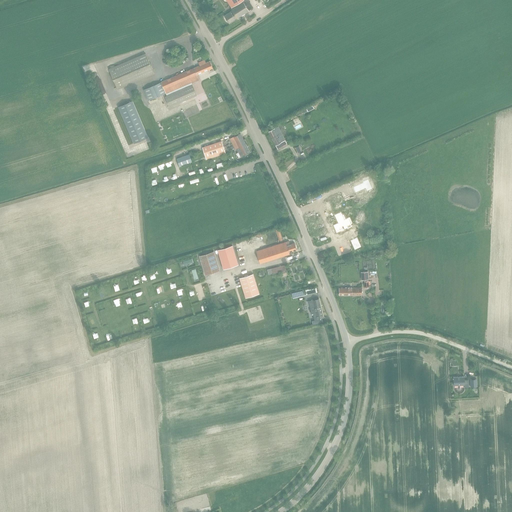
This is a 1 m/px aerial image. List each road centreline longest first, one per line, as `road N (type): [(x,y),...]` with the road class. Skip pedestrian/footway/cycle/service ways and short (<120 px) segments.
road 1 (unclassified): [(345,342),(321,269),(214,45)]
road 2 (unclassified): [(282,511),(336,443),(349,391),(345,342)]
road 3 (unclassified): [(511,366),(412,332),(345,342)]
road 4 (track): [(193,285),(184,271),(92,301),(101,331)]
